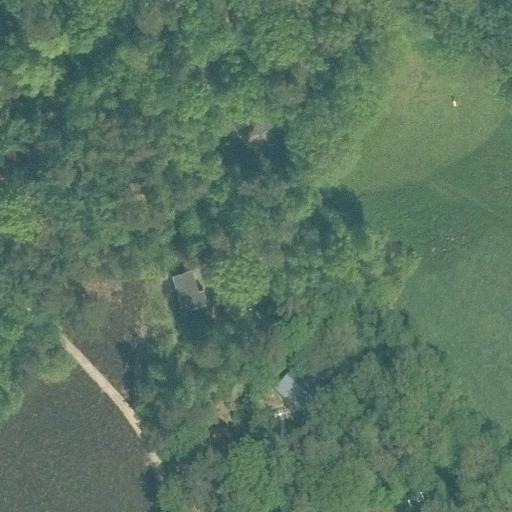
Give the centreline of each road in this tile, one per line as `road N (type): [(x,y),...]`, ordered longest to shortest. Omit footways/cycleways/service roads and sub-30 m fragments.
road 1 (track): [(169,511),(137,417),(0,283)]
road 2 (track): [(0,158),(54,105),(110,90),(153,47)]
road 3 (track): [(257,511),(269,482),(287,468),(415,430)]
road 4 (track): [(137,417),(134,373),(144,342),(151,331),(200,311)]
